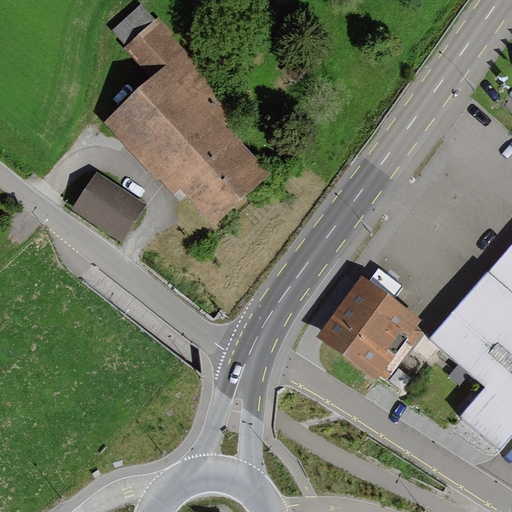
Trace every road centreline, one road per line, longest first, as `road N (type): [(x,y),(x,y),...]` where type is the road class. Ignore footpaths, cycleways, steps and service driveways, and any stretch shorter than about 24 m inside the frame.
road 1 (primary): [(248,353),(498,0)]
road 2 (residential): [(0,170),(217,343),(248,353)]
road 3 (primary): [(258,499),(243,373)]
